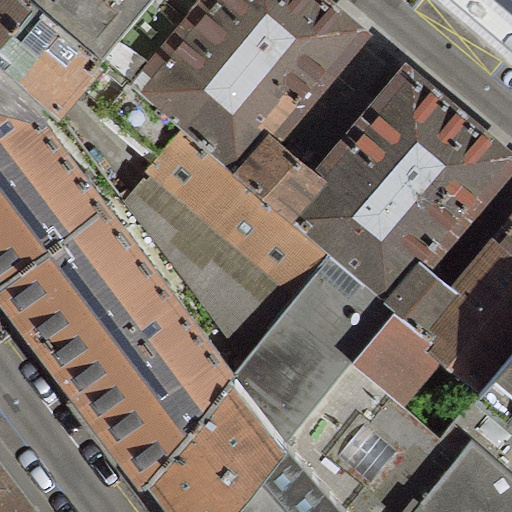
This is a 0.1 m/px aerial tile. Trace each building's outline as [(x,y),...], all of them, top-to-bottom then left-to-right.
[(104,52),(42,0),(0,0),(0,53),(53,105),(61,112),(83,87),(77,82),(104,52)] [(42,0),(104,52),(148,0),(42,0)] [(148,0),(104,52),(143,88),(217,0),(148,0)] [(335,0),(217,0),(143,88),(191,128),(237,168),(270,129),(283,140),(373,31),(335,0)] [(511,0),(452,0),(511,49),(511,0)] [(83,87),(158,165),(191,128),(143,88),(104,52),(77,82),(83,87)] [(0,279),(100,204),(93,194),(99,189),(44,115),(53,105),(0,53),(0,279)] [(511,148),(407,59),(315,168),(330,181),(297,219),(334,251),(386,298),(420,256),(435,268),(511,174),(511,148)] [(158,165),(150,174),(296,297),(334,251),(297,219),(237,168),(191,128),(158,165)] [(315,168),(283,140),(270,129),(237,168),(297,219),(330,181),(315,168)] [(150,174),(117,210),(237,370),(296,297),(150,174)] [(111,180),(99,189),(93,194),(100,204),(106,212),(114,206),(123,198),(111,180)] [(149,478),(237,370),(117,210),(114,206),(106,212),(100,204),(0,279),(0,293),(144,483),(149,478)] [(511,215),(453,286),(457,290),(425,329),(450,352),(485,385),(511,353),(511,215)] [(353,359),(395,305),(386,298),(334,251),(296,297),(237,370),(287,440),(353,359)] [(453,286),(435,268),(420,256),(386,298),(395,305),(425,329),(457,290),(453,286)] [(395,305),(353,359),(406,406),(450,352),(425,329),(395,305)] [(511,353),(485,385),(511,408),(511,353)] [(353,359),(287,440),(343,511),(413,511),(474,438),(454,421),(442,438),(406,406),(353,359)] [(230,511),(287,440),(237,370),(149,478),(175,511),(230,511)] [(511,408),(485,385),(454,421),(474,438),(511,471),(511,408)] [(511,511),(511,471),(474,438),(413,511),(511,511)] [(343,511),(287,440),(230,511),(343,511)] [(0,511),(30,511),(0,471),(0,511)]
